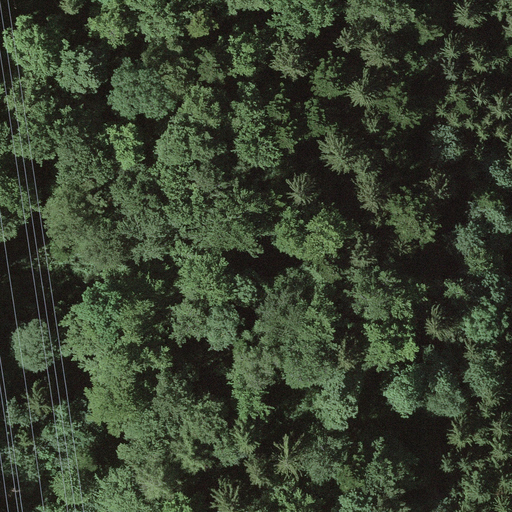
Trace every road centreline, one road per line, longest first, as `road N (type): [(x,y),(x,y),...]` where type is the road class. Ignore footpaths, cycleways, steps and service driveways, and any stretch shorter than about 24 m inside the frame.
road 1 (track): [(138,190),(182,0)]
road 2 (track): [(0,489),(83,494),(155,511)]
